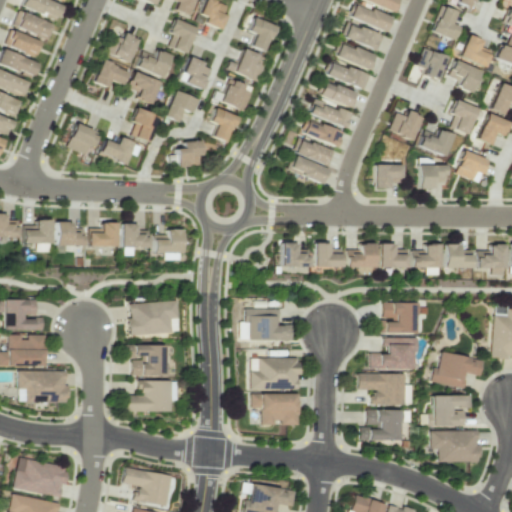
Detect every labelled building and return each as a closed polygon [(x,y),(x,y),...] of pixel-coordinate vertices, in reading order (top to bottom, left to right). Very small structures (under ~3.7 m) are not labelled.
[(18,0),(16,6),(51,20),(57,5),(44,0),(18,0)] [(168,0),(172,1),(169,10),(183,15),(188,0),(168,0)] [(223,4),(209,0),(198,0),(192,21),(215,28),(223,4)] [(357,0),(388,12),(392,0),(357,0)] [(385,17),(350,3),(344,17),(380,31),(385,17)] [(511,3),(510,10),(504,8),(499,24),(511,28),(511,3)] [(426,32),(448,40),(454,26),(446,23),(451,11),(435,5),(426,32)] [(48,22),(13,12),(8,27),(43,37),(48,22)] [(270,25),(248,17),(243,31),(250,33),(245,46),(260,52),(270,25)] [(182,53),(189,25),(167,20),(164,33),(167,33),(163,48),(182,53)] [(377,35),(343,22),(337,37),(371,50),(377,35)] [(0,44),(29,56),(35,41),(6,29),(0,44)] [(108,38),(103,53),(124,62),(133,38),(119,32),(116,41),(108,38)] [(484,54),(473,50),(477,40),(463,34),(454,56),(479,67),(484,54)] [(511,67),(511,64),(511,37),(508,35),(503,47),(495,44),(489,58),(511,67)] [(364,68),(368,53),(334,43),(330,58),(364,68)] [(262,58),(238,48),(232,63),(225,60),(222,68),(253,81),(262,58)] [(157,76),(165,54),(151,49),(149,55),(137,50),(131,67),(157,76)] [(417,75),(434,79),(439,54),(416,49),(413,66),(418,68),(417,75)] [(0,66),(27,77),(33,63),(0,50),(0,66)] [(198,89),(206,67),(184,58),(175,80),(198,89)] [(105,79),(117,84),(122,70),(97,60),(88,82),(102,87),(105,79)] [(454,80),(451,87),(466,92),(474,69),(449,60),(443,76),(454,80)] [(361,74),(325,61),(320,75),(355,89),(361,74)] [(0,89),(17,96),(23,82),(0,72),(0,89)] [(131,99),(146,103),(154,80),(127,72),(123,86),(134,90),(131,99)] [(343,107),(349,92),(320,80),(314,95),(343,107)] [(247,88),(222,81),(216,103),(241,110),(247,88)] [(511,105),(511,89),(493,84),(486,110),(502,114),(505,104),(511,105)] [(186,113),(191,99),(168,90),(159,116),(174,122),(179,110),(186,113)] [(0,111),(11,114),(15,99),(0,94),(0,111)] [(303,114),(339,127),(344,113),(309,99),(303,114)] [(450,115),(445,127),(462,134),(472,107),(450,99),(445,113),(450,115)] [(212,124),(207,136),(221,142),(231,116),(210,107),(204,121),(212,124)] [(130,123),(126,136),(144,141),(152,115),(130,108),(126,121),(130,123)] [(415,116),(402,111),(400,116),(391,112),(384,130),(407,139),(415,116)] [(492,134),(499,136),(505,121),(482,113),(472,139),(488,145),(492,134)] [(0,133),(4,135),(9,120),(0,116),(0,133)] [(336,133),(303,118),(297,133),(330,147),(336,133)] [(81,153),(83,146),(89,147),(93,130),(69,124),(63,148),(81,153)] [(413,145),(438,156),(448,135),(434,129),(431,135),(420,129),(413,145)] [(112,144),(99,139),(93,154),(120,165),(129,142),(115,137),(112,144)] [(323,165),(328,151),(294,138),(289,152),(323,165)] [(171,148),(172,165),(196,164),(195,140),(178,141),(178,147),(171,148)] [(481,158),(457,151),(451,174),(474,181),(481,158)] [(322,168),(288,155),(283,170),(317,183),(322,168)] [(369,188),(384,188),(384,178),(397,178),(397,164),(369,164),(369,188)] [(441,164),(413,165),(414,189),(428,188),(428,178),(441,177),(441,164)] [(0,237),(14,238),(14,219),(1,219),(2,213),(0,213),(0,237)] [(46,243),(46,219),(31,219),(31,225),(18,225),(18,242),(46,243)] [(50,245),(78,246),(79,229),(66,229),(66,221),(51,221),(50,245)] [(111,222),(96,222),(96,227),(83,227),(84,246),(111,246),(111,222)] [(144,229),(132,230),(132,223),(116,223),(116,247),(144,247),(144,229)] [(159,260),(176,261),(177,229),(162,228),(161,235),(149,234),(148,252),(159,252),(159,260)] [(305,251),(291,251),(291,243),(276,242),(276,266),(283,266),(283,273),(304,273),(305,251)] [(336,267),(337,251),(324,250),(324,243),(309,242),(309,266),(336,267)] [(369,243),(354,243),(354,249),(341,249),(341,267),(369,267),(369,243)] [(374,267),(402,267),(402,249),(390,248),(390,243),(374,243),(374,267)] [(434,243),(419,243),(419,250),(407,250),(407,268),(421,268),(421,274),(434,274),(434,243)] [(499,244),(485,243),(484,251),(472,250),(471,268),(486,268),(486,274),(499,275),(499,244)] [(467,254),(454,254),(454,244),(440,244),(439,267),(466,268),(467,254)] [(31,299),(0,298),(0,329),(37,330),(37,316),(31,316),(31,299)] [(124,303),(125,334),(174,332),(172,300),(124,303)] [(414,301),(378,301),(378,317),(388,317),(388,319),(371,320),(371,333),(410,332),(410,315),(414,315),(414,301)] [(269,325),(270,317),(274,317),(274,308),(240,308),(240,322),(244,322),(244,339),(287,340),(287,324),(277,325),(269,325)] [(511,308),(502,308),(502,315),(489,314),(486,358),(502,359),(503,356),(511,356),(511,308)] [(39,336),(16,336),(16,334),(3,334),(2,351),(0,350),(0,365),(39,366),(39,336)] [(412,337),(378,336),(378,352),(365,352),(364,369),(408,369),(408,351),(412,351),(412,337)] [(159,344),(121,344),(121,358),(127,358),(126,375),(159,375),(159,344)] [(436,351),(478,360),(475,376),(458,373),(457,378),(461,379),(459,389),(426,381),(429,367),(433,368),(436,351)] [(292,357),(293,388),(246,389),(246,370),(253,370),(253,357),(292,357)] [(62,371),(13,370),(13,401),(61,402),(62,371)] [(352,372),(352,389),(372,390),(372,391),(370,391),(369,395),(367,395),(367,404),(400,405),(400,373),(352,372)] [(119,411),(166,412),(166,400),(172,400),(172,380),(135,380),(134,395),(120,394),(119,411)] [(246,393),(246,408),(256,408),(256,426),(269,426),(269,420),(276,420),(276,425),(293,425),(293,415),(294,415),(294,393),(246,393)] [(427,395),(426,425),(459,425),(459,410),(449,410),(449,407),(465,407),(465,395),(427,395)] [(398,408),(361,408),(361,424),(372,424),(372,426),(354,426),(354,439),(394,439),(394,422),(398,422),(398,408)] [(425,430),(425,449),(433,449),(432,462),(473,463),(473,457),(475,457),(475,445),(472,445),(472,430),(425,430)] [(8,488),(56,497),(61,467),(14,457),(8,488)] [(166,475),(119,467),(117,483),(131,485),(128,501),(161,506),(166,475)] [(290,490),(238,482),(237,491),(242,492),(239,511),(271,511),(273,503),(287,505),(290,490)] [(53,511),(55,503),(7,493),(4,511),(8,511),(53,511)] [(375,511),(378,502),(349,495),(345,511),(375,511)]
